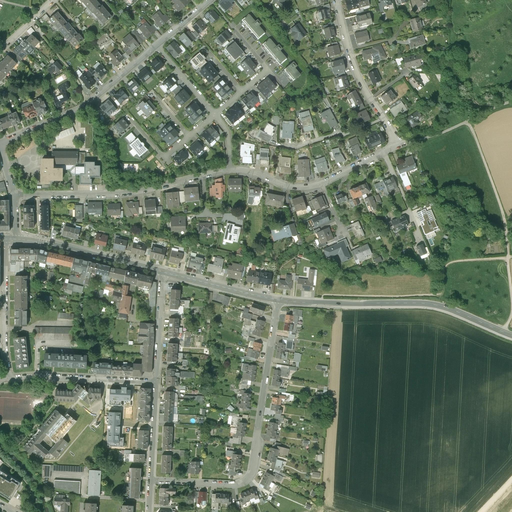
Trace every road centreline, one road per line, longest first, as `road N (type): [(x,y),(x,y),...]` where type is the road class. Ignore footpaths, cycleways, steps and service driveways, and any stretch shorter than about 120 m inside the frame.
road 1 (residential): [(150,480),(230,484),(251,473),(278,300)]
road 2 (secondary): [(278,300),(433,304),(511,335)]
road 3 (residential): [(14,195),(115,194),(230,169)]
road 4 (residential): [(0,143),(87,105),(155,47)]
road 5 (residential): [(335,1),(355,72),(396,143)]
road 6 (secondary): [(16,239),(162,272)]
road 7 (residential): [(155,382),(9,378)]
road 8 (track): [(507,258),(501,211),(466,121)]
road 9 (residential): [(9,378),(5,239)]
